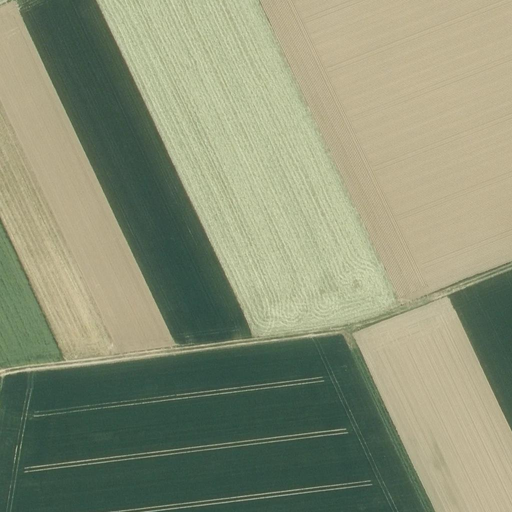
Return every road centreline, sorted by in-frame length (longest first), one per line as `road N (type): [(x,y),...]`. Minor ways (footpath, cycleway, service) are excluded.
road 1 (track): [(0,372),(345,331),(511,266)]
road 2 (track): [(430,511),(345,331)]
